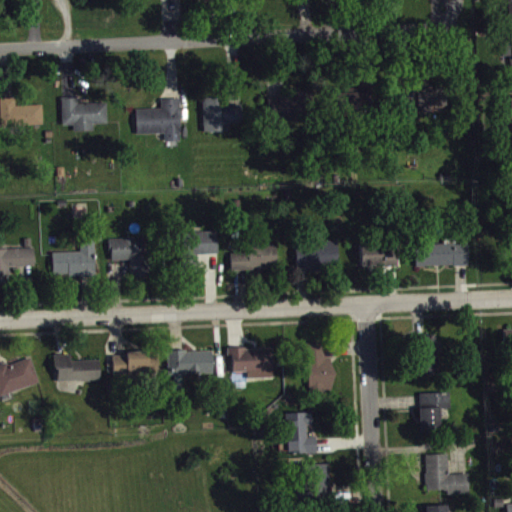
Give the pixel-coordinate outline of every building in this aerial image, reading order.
[(406,110),(445,109),(444,90),(405,92),(406,110)] [(342,91),(342,112),(373,113),(374,92),(342,91)] [(315,94),(297,95),(298,100),(268,101),(268,124),(316,122),(315,94)] [(45,127),(45,107),(15,108),(15,101),(2,102),(2,128),(45,127)] [(109,106),(80,107),(79,101),(64,101),(65,129),(76,128),(76,135),(96,134),(96,127),(110,127),(109,106)] [(206,135),(232,134),(232,126),(245,126),(244,107),(230,108),(230,101),(205,102),(206,135)] [(167,136),(167,144),(183,144),(182,102),(163,102),(163,112),(137,112),(138,137),(167,136)] [(220,234),(187,236),(188,258),(221,257),(220,234)] [(147,241),(112,242),(112,263),(133,263),(133,281),(148,280),(147,241)] [(97,279),(97,242),(82,243),(82,254),(55,255),(55,280),(97,279)] [(341,272),(340,244),(298,245),(299,272),(312,271),(312,273),(341,272)] [(418,247),(418,270),(471,268),(470,246),(418,247)] [(384,247),(362,248),(363,268),(385,268),(384,247)] [(279,248),(234,249),(235,273),(280,272),(279,248)] [(0,252),(0,286),(12,286),(11,271),(37,269),(36,251),(0,252)] [(439,338),(419,338),(419,378),(440,378),(439,338)] [(309,392),(336,392),(336,361),(327,361),(327,347),(310,346),(309,392)] [(276,381),(276,351),(230,352),(230,374),(249,373),(249,381),(276,381)] [(169,355),(170,378),(215,377),(215,353),(169,355)] [(115,359),(116,379),(151,378),(150,354),(128,355),(128,358),(115,359)] [(102,363),(73,364),(73,357),(57,358),(58,384),(102,383),(102,363)] [(0,369),(0,397),(0,398),(41,388),(34,361),(0,369)] [(422,436),(447,436),(446,419),(451,419),(451,396),(421,396),(422,436)] [(288,416),(290,457),(318,456),(318,440),(310,440),(309,429),(315,429),(314,415),(288,416)] [(470,477),(451,477),(450,457),(427,458),(428,494),(448,493),(448,498),(471,497),(470,477)] [(310,467),(310,499),(331,498),(331,467),(310,467)]
